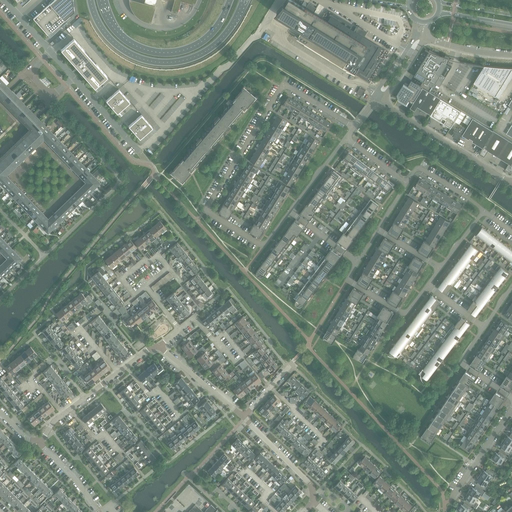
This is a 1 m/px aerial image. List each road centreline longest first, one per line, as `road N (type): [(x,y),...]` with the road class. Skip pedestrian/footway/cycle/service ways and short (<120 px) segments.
road 1 (secondary): [(90,0),(112,41),(154,62),(212,47),(243,0)]
road 2 (unclassified): [(137,152),(2,0)]
road 3 (secondary): [(230,0),(208,36),(165,53),(122,37),(100,0)]
road 4 (unclassified): [(511,182),(375,99)]
road 5 (residential): [(40,441),(63,413),(148,349),(161,348)]
road 6 (residential): [(205,211),(283,85)]
